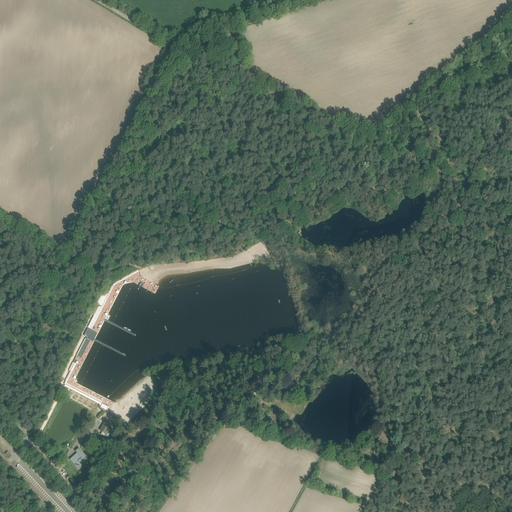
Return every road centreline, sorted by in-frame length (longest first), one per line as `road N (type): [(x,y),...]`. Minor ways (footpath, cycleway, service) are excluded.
road 1 (unclassified): [(93,511),(0,402)]
road 2 (track): [(319,0),(192,41)]
